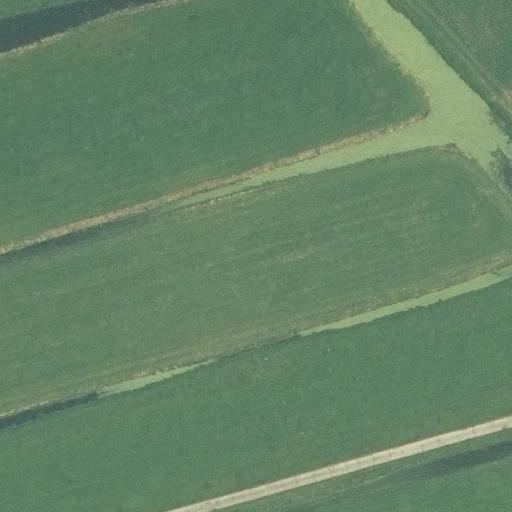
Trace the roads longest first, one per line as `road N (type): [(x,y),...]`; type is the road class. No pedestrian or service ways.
road 1 (track): [(196,511),(511,422)]
road 2 (track): [(511,108),(420,0)]
